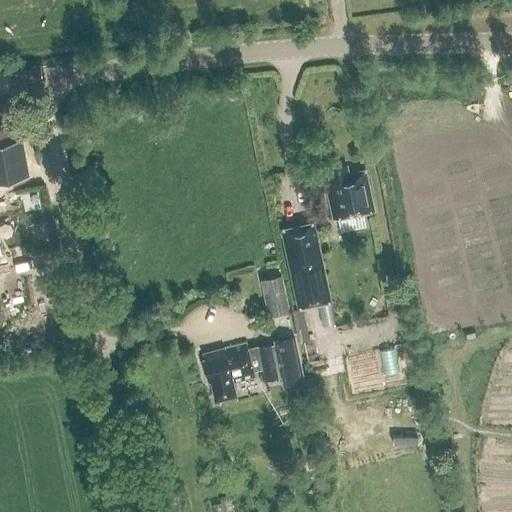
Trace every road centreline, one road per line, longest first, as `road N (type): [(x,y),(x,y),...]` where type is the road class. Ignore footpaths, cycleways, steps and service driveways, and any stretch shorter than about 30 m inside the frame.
road 1 (tertiary): [(41,81),(250,54),(511,45)]
road 2 (unclassified): [(131,511),(41,81)]
